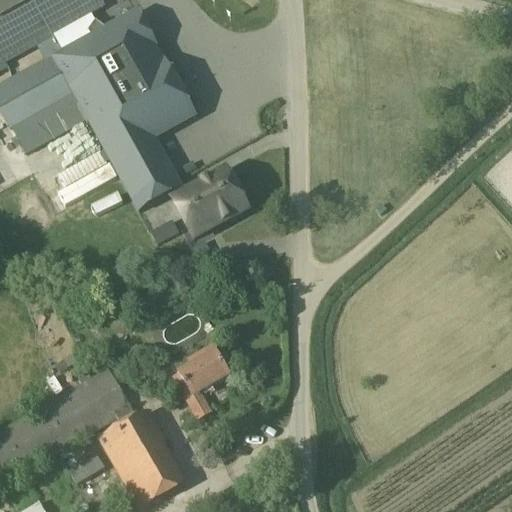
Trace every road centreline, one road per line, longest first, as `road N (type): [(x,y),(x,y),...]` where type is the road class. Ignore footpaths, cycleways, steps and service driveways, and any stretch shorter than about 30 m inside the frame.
road 1 (unclassified): [(290,0),(300,315)]
road 2 (unclassified): [(300,315),(324,282),(511,121)]
road 3 (unclassified): [(312,511),(299,457),(300,315)]
